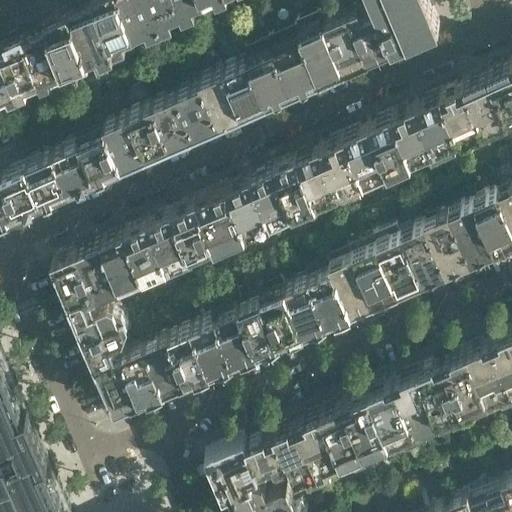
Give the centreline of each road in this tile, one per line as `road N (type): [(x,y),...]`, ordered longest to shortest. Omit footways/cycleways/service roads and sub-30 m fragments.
road 1 (residential): [(2,249),(493,30)]
road 2 (residential): [(160,434),(511,280)]
road 3 (residential): [(160,434),(111,443),(79,432),(2,249)]
